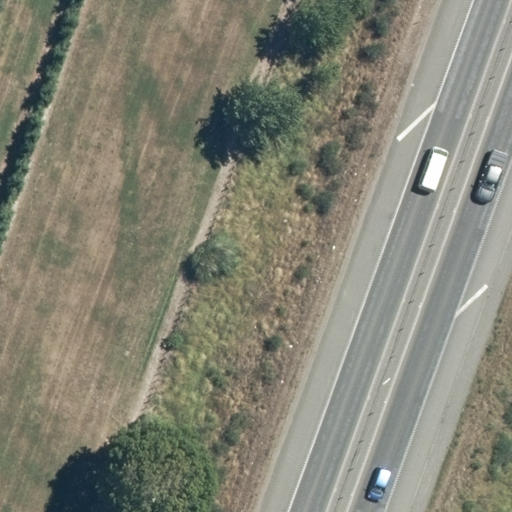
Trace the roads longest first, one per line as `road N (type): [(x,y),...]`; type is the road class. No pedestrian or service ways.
road 1 (trunk): [(286,511),(477,0)]
road 2 (motorway): [(160,511),(350,0)]
road 3 (trunk): [(511,105),(363,511)]
